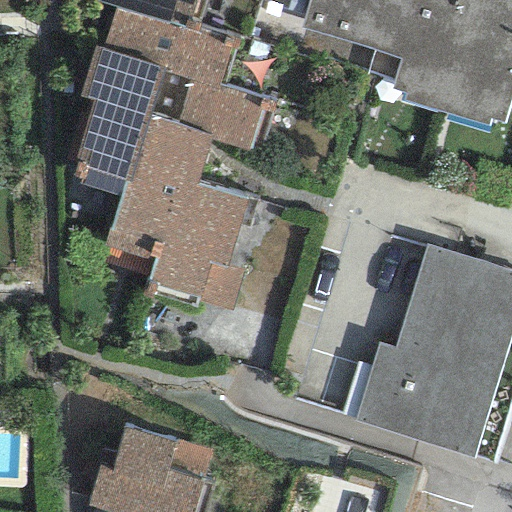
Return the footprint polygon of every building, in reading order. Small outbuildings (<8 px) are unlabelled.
[(97,0),(115,6),(102,49),(92,46),(77,96),(93,101),(74,160),(126,176),(104,245),(154,261),(147,281),(230,307),(241,273),(226,268),(248,197),(198,181),(210,140),(247,151),(264,97),(219,83),(234,36),(198,25),(205,0),(97,0)] [(511,0),(307,0),(299,28),(399,58),(389,89),(401,93),(399,100),(487,127),(490,118),(504,122),(511,93),(511,0)] [(511,330),(511,271),(426,246),(395,346),(376,340),(367,367),(353,419),(474,453),(511,330)] [(353,419),(367,367),(354,364),(341,415),(353,419)] [(211,450),(122,427),(109,470),(99,467),(87,506),(106,511),(192,511),(202,483),(211,450)]
